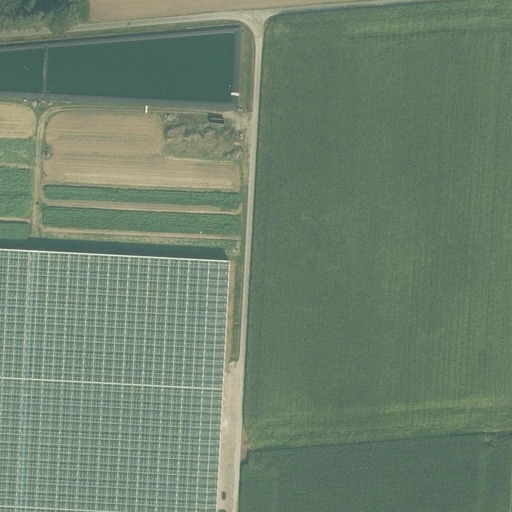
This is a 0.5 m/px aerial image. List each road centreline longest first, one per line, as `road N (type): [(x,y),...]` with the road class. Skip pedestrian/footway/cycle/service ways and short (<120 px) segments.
road 1 (track): [(234,511),(260,13)]
road 2 (track): [(423,0),(0,35)]
